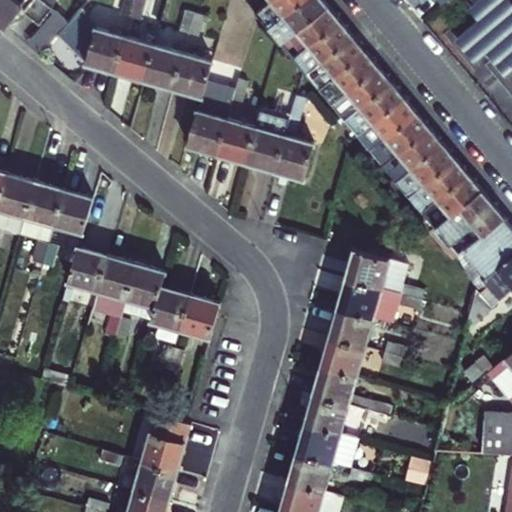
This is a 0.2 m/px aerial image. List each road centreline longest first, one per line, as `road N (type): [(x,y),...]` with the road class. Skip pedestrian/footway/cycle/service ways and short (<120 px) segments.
road 1 (residential): [(223,511),(271,340),(262,278),(0,52)]
road 2 (residential): [(511,168),(371,0)]
